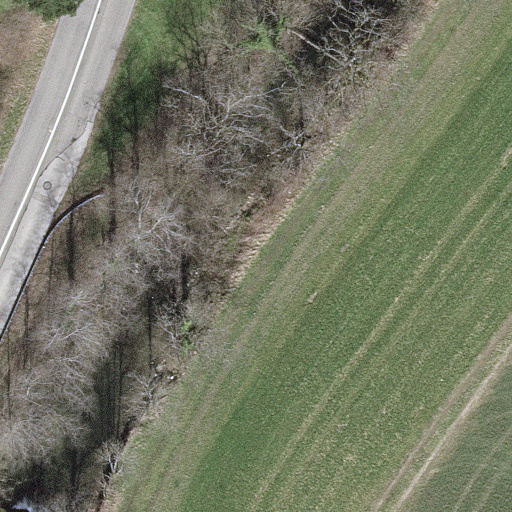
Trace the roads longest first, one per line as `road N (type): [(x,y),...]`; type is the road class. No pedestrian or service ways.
road 1 (secondary): [(100,0),(0,254)]
road 2 (track): [(388,511),(511,334)]
